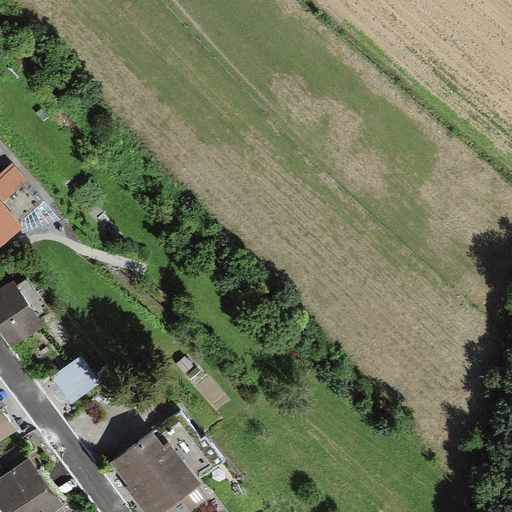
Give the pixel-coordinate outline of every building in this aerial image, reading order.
[(0,176),(0,236),(15,223),(0,205),(0,201),(22,182),(10,168),(0,176)] [(8,282),(0,288),(0,321),(18,346),(42,328),(8,282)] [(52,375),(69,398),(96,378),(79,355),(52,375)] [(0,432),(10,425),(0,411),(0,432)] [(153,434),(112,466),(148,511),(170,511),(198,490),(153,434)] [(43,511),(61,498),(27,457),(0,478),(0,504),(6,511),(43,511)]
